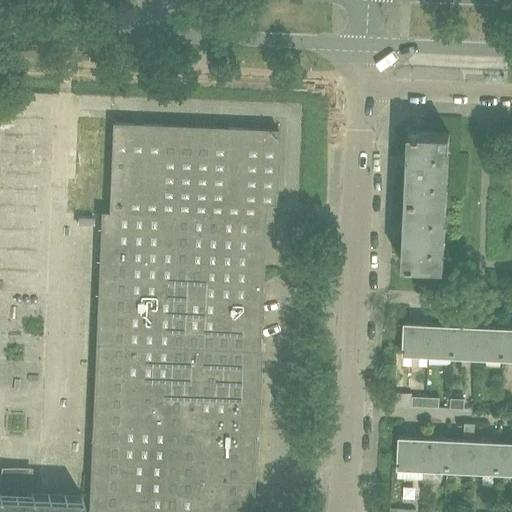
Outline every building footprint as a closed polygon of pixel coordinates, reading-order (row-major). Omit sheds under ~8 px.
[(0,511),(252,511),(263,267),(264,223),(265,221),(265,218),(265,217),(257,216),(258,202),(274,203),(274,202),(278,128),(105,121),(101,212),(88,511),(81,511),(82,496),(31,494),(31,481),(32,467),(1,465),(0,479),(0,490),(0,511)] [(0,123),(0,409),(80,413),(93,128),(0,123)] [(409,130),(407,168),(406,197),(447,199),(450,132),(409,130)] [(406,197),(404,234),(403,263),(444,265),(447,199),(406,197)] [(404,321),(403,353),(428,354),(430,322),(404,321)] [(428,354),(453,355),(455,323),(430,322),(428,354)] [(453,355),(478,356),(479,324),(455,323),(453,355)] [(478,356),(502,358),(504,326),(479,324),(478,356)] [(502,358),(511,358),(511,325),(504,326),(502,358)] [(394,404),(426,406),(426,396),(412,395),(412,392),(394,392),(394,404)] [(426,406),(439,407),(440,396),(426,396),(426,406)] [(450,397),(450,407),(464,407),(464,397),(450,397)] [(468,434),(468,438),(449,437),(448,469),(473,470),(474,438),(474,423),(465,422),(464,433),(468,434)] [(398,466),(423,468),(425,436),(399,435),(398,466)] [(423,468),(448,469),(449,437),(425,436),(423,468)] [(473,470),(497,471),(499,439),(474,438),(473,470)] [(511,439),(499,439),(497,471),(511,471),(511,439)]
